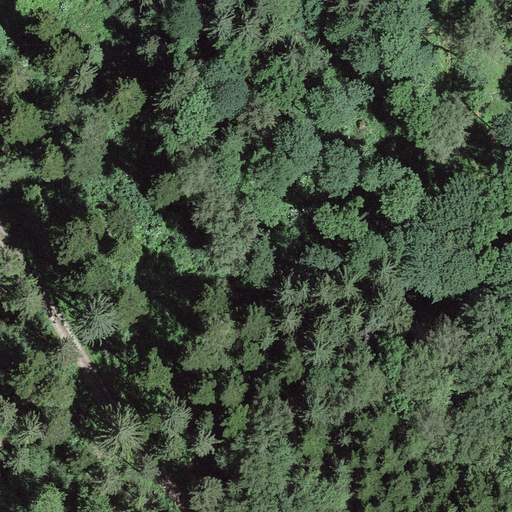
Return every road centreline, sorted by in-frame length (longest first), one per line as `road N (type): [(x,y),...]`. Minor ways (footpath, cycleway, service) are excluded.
road 1 (track): [(184,511),(141,461),(0,225)]
road 2 (track): [(511,195),(485,173),(468,143),(443,0)]
